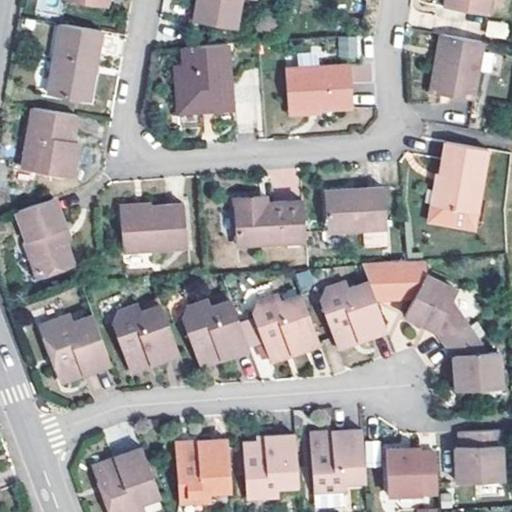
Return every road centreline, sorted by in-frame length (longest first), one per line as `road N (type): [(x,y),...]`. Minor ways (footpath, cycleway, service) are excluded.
road 1 (residential): [(147,0),(118,165),(382,147),(393,106),(396,0)]
road 2 (residential): [(30,444),(130,408),(400,386)]
